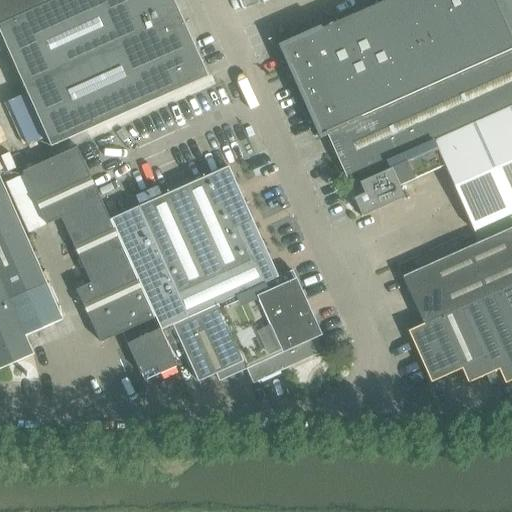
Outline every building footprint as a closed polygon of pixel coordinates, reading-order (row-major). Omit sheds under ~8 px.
[(0,0),(0,39),(50,147),(207,79),(210,77),(175,0),(0,0)] [(349,180),(359,175),(383,164),(511,106),(511,0),(390,0),(383,3),(284,48),(323,135),(328,133),(349,180)] [(511,213),(511,106),(383,164),(359,175),(367,194),(356,199),(364,217),(407,198),(402,187),(446,167),(474,231),(511,213)] [(62,219),(76,251),(116,233),(77,148),(23,172),(47,226),(62,219)] [(228,167),(110,220),(116,233),(155,319),(157,318),(163,331),(173,327),(217,306),(279,278),(228,167)] [(27,336),(63,320),(0,178),(0,364),(33,350),(27,336)] [(511,230),(404,280),(424,325),(409,332),(410,335),(431,382),(462,369),(468,383),(486,375),(490,386),(504,381),(505,384),(511,380),(511,230)] [(155,319),(116,233),(76,251),(91,283),(76,290),(100,343),(155,319)] [(275,373),(319,353),(314,339),(319,336),(291,273),(245,294),(173,327),(198,382),(215,374),(219,382),(245,370),(252,384),(275,373)] [(159,374),(176,366),(159,329),(127,344),(141,375),(156,368),(159,374)]
